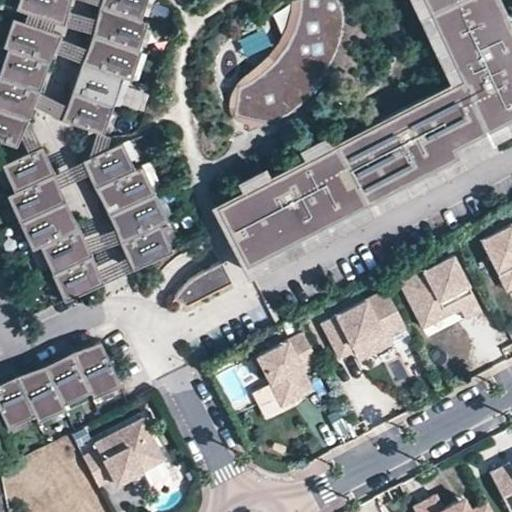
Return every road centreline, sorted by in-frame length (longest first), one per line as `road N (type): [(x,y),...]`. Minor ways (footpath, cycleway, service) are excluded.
road 1 (residential): [(151,341),(511,158)]
road 2 (residential): [(286,511),(511,393)]
road 3 (residential): [(0,322),(14,346),(92,316),(133,320),(151,341)]
road 4 (residential): [(151,341),(235,495)]
